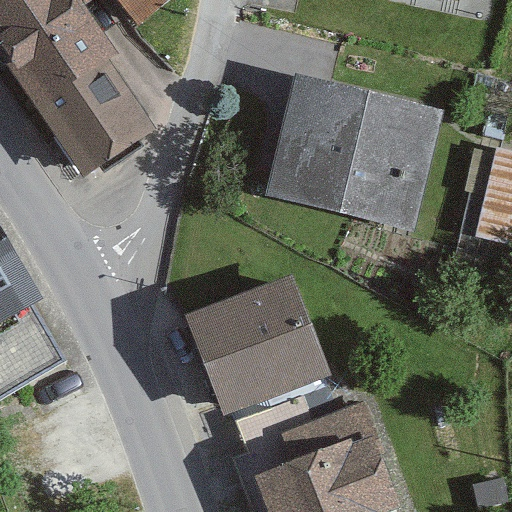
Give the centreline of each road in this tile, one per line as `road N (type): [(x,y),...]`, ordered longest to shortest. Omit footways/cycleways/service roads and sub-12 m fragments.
road 1 (residential): [(207,0),(126,377)]
road 2 (residential): [(126,377),(73,266),(0,152)]
road 3 (residential): [(171,511),(126,377)]
